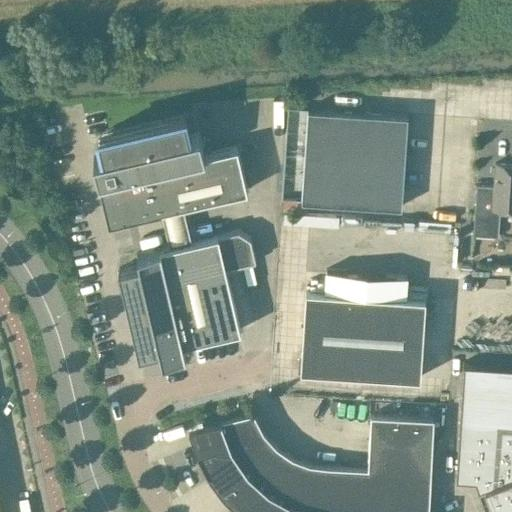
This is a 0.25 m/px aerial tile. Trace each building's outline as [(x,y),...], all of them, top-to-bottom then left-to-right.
[(308,107),(302,199),(401,206),(404,166),(408,167),(409,153),(405,153),(407,114),(308,107)] [(161,209),(247,189),(237,145),(205,152),(200,131),(189,134),(185,113),(99,133),(103,154),(93,156),(99,180),(109,221),(161,209)] [(473,234),(498,235),(500,207),(511,208),(511,162),(495,162),(493,184),(476,183),(473,234)] [(139,262),(119,267),(139,353),(159,348),(162,358),(185,353),(183,342),(241,329),(226,265),(256,258),(250,236),(238,228),(218,233),(191,239),(170,244),(137,252),(139,262)] [(420,376),(425,296),(306,289),(300,368),(420,376)] [(511,511),(511,363),(463,361),(459,420),(455,477),(475,478),(487,511),(511,511)] [(263,429),(253,410),(189,426),(197,450),(208,472),(223,491),(240,508),(245,511),(428,511),(434,416),(371,413),(368,466),(328,464),(310,461),(292,455),(276,444),(263,429)]
